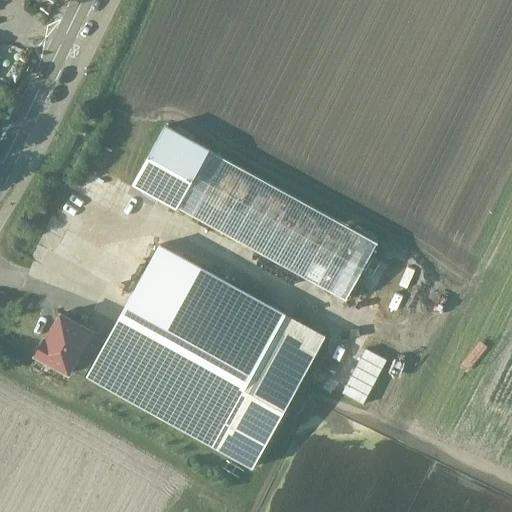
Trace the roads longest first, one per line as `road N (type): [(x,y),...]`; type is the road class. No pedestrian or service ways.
road 1 (track): [(189,483),(202,480),(232,498),(255,489),(301,409),(313,403),(372,417)]
road 2 (track): [(189,483),(182,469),(0,374)]
road 3 (secondary): [(0,164),(79,0)]
